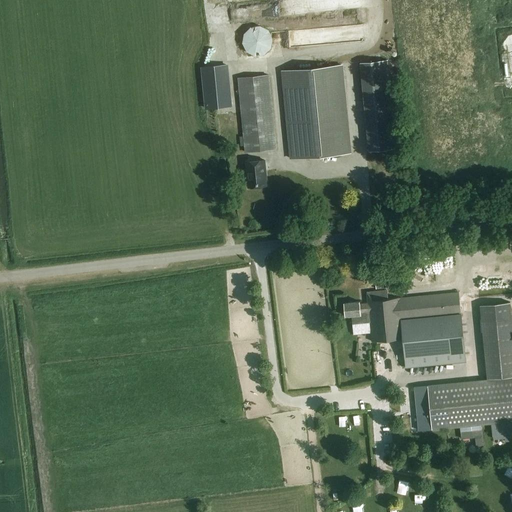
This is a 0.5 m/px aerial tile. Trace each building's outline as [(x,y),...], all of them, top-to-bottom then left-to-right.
[(327,13),(360,11),(359,0),(316,0),(299,1),(300,16),(310,15),(310,13),(327,12),(327,13)] [(511,59),(502,60),(502,70),(511,70),(511,59)] [(396,149),(387,60),(360,63),(369,151),(396,149)] [(231,106),(227,65),(202,68),(206,108),(231,106)] [(283,70),(292,159),(350,153),(341,65),(283,70)] [(238,78),(245,152),(276,149),(269,75),(238,78)] [(246,164),(249,190),(267,188),(264,162),(246,164)] [(423,290),(452,289),(451,269),(422,270),(423,290)] [(374,282),(375,290),(385,289),(384,281),(374,282)] [(351,315),(353,334),(370,332),(371,341),(403,339),(405,366),(465,361),(459,293),(367,301),(367,303),(359,304),(359,301),(344,302),(345,315),(351,315)] [(482,319),(487,378),(511,376),(511,323),(511,316),(482,319)] [(375,378),(383,378),(382,359),(374,360),(375,378)] [(511,376),(487,378),(427,384),(415,385),(419,429),(431,428),(460,425),(461,437),(461,439),(469,438),(475,437),(476,447),(484,446),(483,437),(481,423),(511,420),(511,376)] [(501,446),(509,450),(511,442),(511,439),(505,437),(501,446)] [(455,511),(460,511),(461,504),(451,503),(451,511),(455,511)]
